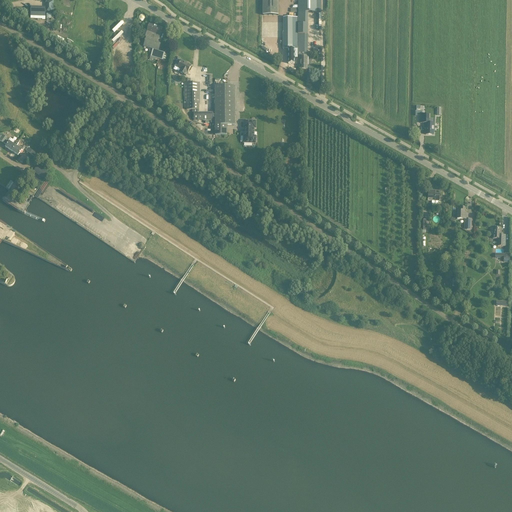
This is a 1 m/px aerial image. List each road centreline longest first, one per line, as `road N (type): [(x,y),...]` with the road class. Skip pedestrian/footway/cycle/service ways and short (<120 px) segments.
road 1 (unclassified): [(511,362),(122,97),(0,25)]
road 2 (primary): [(511,211),(136,0)]
